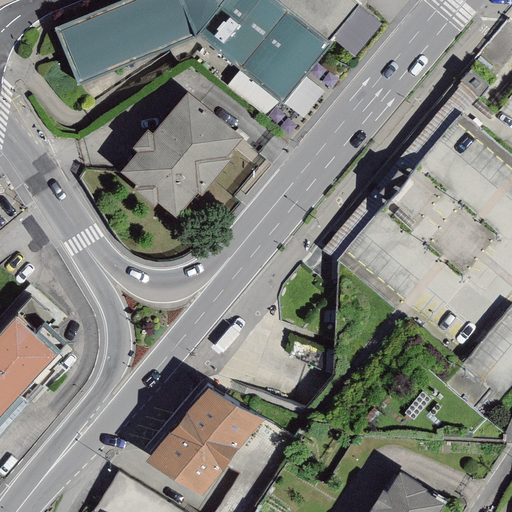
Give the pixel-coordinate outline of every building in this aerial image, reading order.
[(113,0),(55,24),(78,78),(194,30),(240,67),(278,97),(282,100),(331,40),(328,37),(335,28),(357,1),(356,0),(113,0)] [(380,187),(328,252),(344,264),(339,377),(331,387),(316,407),(324,412),(363,440),(510,445),(511,441),(511,105),(502,118),(484,103),(511,67),(511,21),(464,81),(398,164),(380,187)] [(278,97),(240,67),(226,82),(265,113),(278,97)] [(236,133),(188,92),(152,134),(147,130),(138,141),(144,146),(127,166),(145,181),(141,184),(153,194),(157,190),(175,206),(196,181),(200,184),(225,155),(221,151),(236,133)] [(31,323),(15,308),(0,324),(0,415),(22,391),(19,388),(60,343),(38,322),(34,326),(31,323)] [(218,458),(256,412),(211,385),(154,454),(199,482),(218,458)] [(250,511),(297,438),(256,412),(218,458),(240,472),(213,511),(250,511)] [(189,511),(118,469),(94,508),(99,511),(189,511)] [(430,511),(439,499),(419,487),(421,484),(401,471),(388,492),(384,489),(369,511),(430,511)]
